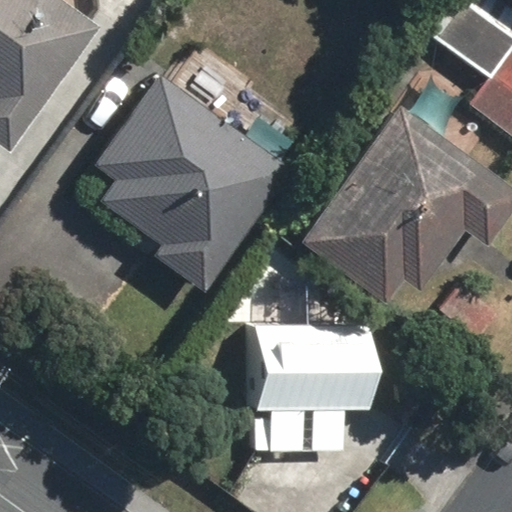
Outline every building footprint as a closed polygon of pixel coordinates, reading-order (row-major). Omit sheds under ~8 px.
[(91,19),(64,0),(0,0),(0,141),(2,143),(91,19)] [(511,37),(511,34),(461,0),(442,0),(420,33),(481,74),(461,103),(511,138),(511,55),(503,50),(511,37)] [(130,241),(198,287),(283,162),(149,71),(88,159),(104,170),(86,196),(137,231),(130,241)] [(511,192),(511,183),(387,99),(292,238),(374,294),(390,270),(414,287),(444,243),(456,252),(468,235),(478,242),(511,192)] [(455,278),(432,308),(475,341),(498,311),(455,278)] [(268,317),(245,318),(247,448),(336,446),(335,406),(361,405),(359,320),(294,321),(293,287),(267,288),(268,317)]
